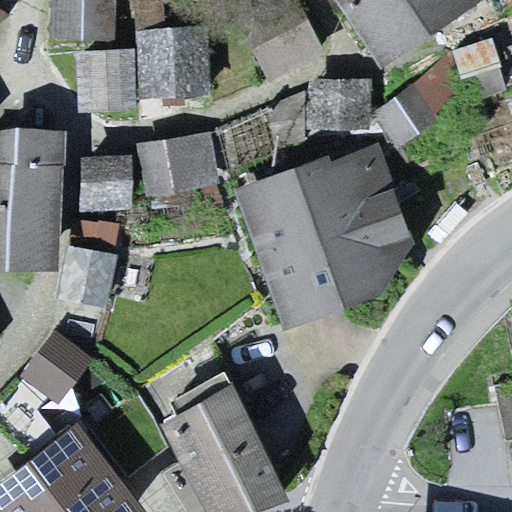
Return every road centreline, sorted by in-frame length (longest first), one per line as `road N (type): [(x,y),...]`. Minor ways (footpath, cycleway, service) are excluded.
road 1 (residential): [(0,368),(68,264),(80,117),(34,41),(40,0)]
road 2 (tertiary): [(511,246),(460,285),(401,372),(348,491)]
road 3 (residential): [(511,509),(348,491)]
